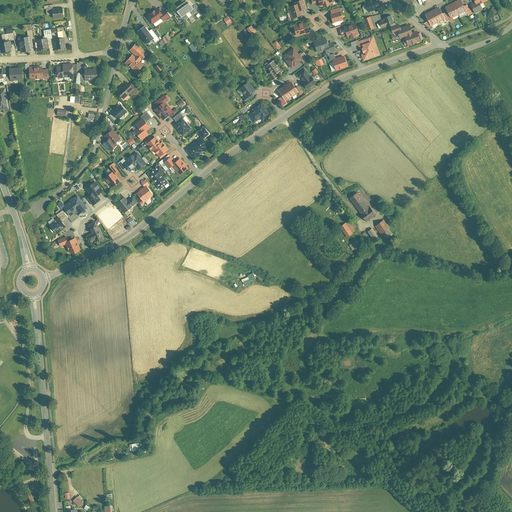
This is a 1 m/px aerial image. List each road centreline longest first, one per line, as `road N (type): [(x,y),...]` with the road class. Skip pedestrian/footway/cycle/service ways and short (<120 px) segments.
road 1 (tertiary): [(53,511),(33,295)]
road 2 (residential): [(115,53),(96,148),(38,205)]
road 3 (residential): [(202,175),(126,239),(89,257)]
road 4 (unknown): [(283,118),(354,219)]
